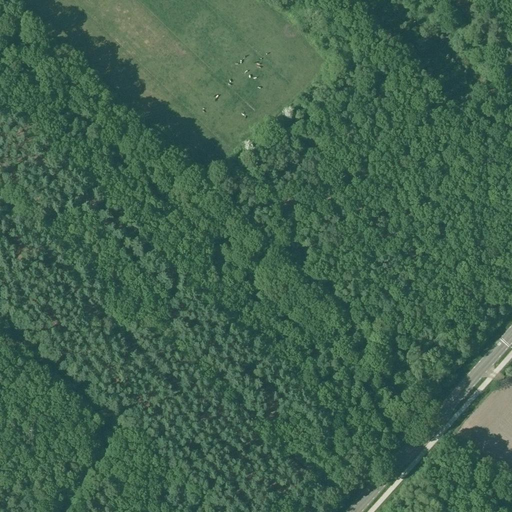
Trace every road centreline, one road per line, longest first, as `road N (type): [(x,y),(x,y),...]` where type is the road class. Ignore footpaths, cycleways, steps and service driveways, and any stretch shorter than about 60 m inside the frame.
road 1 (track): [(206,214),(281,175),(458,27)]
road 2 (tertiary): [(352,511),(511,332)]
